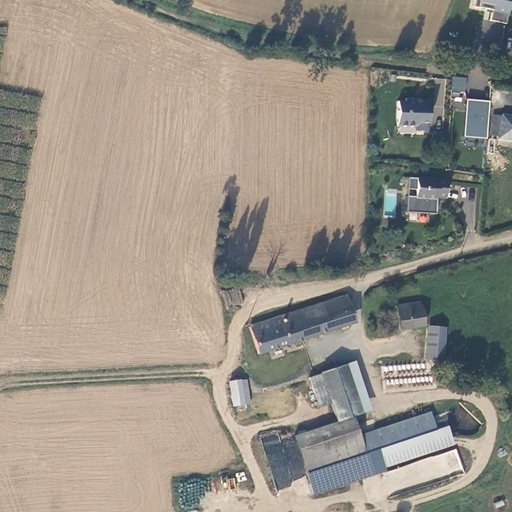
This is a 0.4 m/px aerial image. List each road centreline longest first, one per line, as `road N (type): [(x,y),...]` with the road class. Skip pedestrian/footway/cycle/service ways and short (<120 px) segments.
road 1 (track): [(223,375),(0,385)]
road 2 (unclassified): [(364,280),(511,239)]
